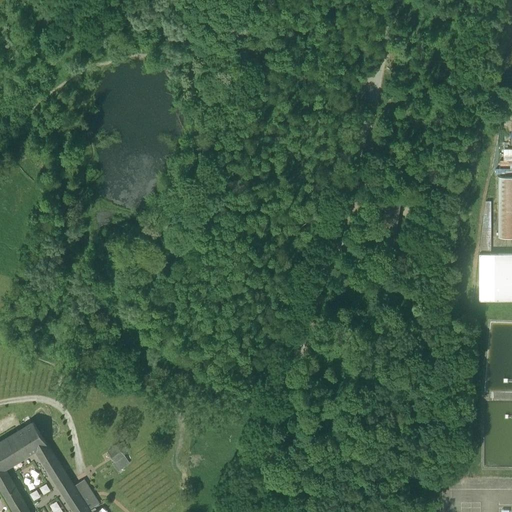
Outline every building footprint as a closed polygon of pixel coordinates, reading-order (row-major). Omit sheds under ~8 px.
[(511,175),(500,175),(500,236),(511,236),(511,175)] [(379,243),(394,245),(401,199),(386,197),(379,243)] [(485,201),(485,202),(483,212),(479,250),(491,250),(491,201),(485,201)] [(511,300),(511,253),(479,253),(479,300),(511,300)] [(100,503),(85,478),(73,485),(61,466),(33,422),(26,426),(0,441),(0,487),(14,511),(95,511),(94,511),(87,511),(89,511),(89,510),(100,503)] [(128,449),(124,443),(118,446),(117,445),(108,452),(114,461),(112,463),(117,471),(129,462),(123,453),(128,449)]
